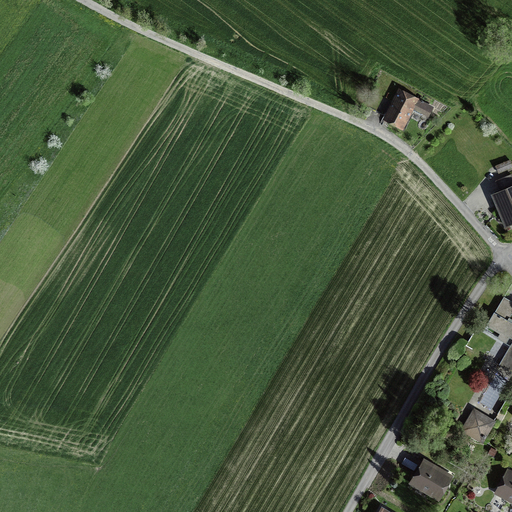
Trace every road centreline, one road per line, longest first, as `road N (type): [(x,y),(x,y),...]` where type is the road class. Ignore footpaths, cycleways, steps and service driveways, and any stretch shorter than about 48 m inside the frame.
road 1 (unclassified): [(103,0),(370,126),(416,158),(503,253)]
road 2 (residential): [(349,511),(503,253)]
